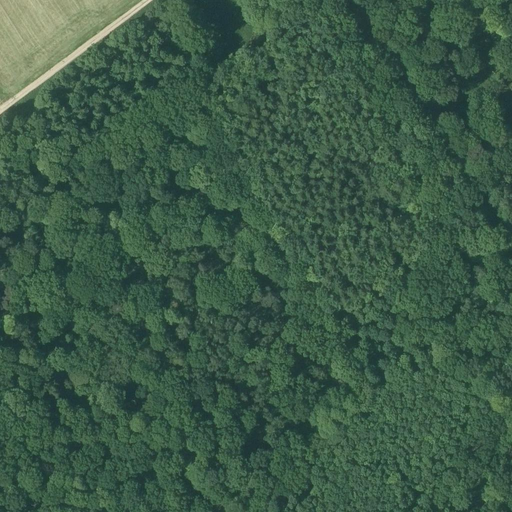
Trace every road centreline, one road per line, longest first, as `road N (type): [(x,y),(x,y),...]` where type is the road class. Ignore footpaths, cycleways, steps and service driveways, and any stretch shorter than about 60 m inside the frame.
road 1 (track): [(356,0),(511,229)]
road 2 (track): [(148,0),(0,112)]
road 3 (track): [(105,32),(141,66),(171,80),(201,80),(233,61)]
